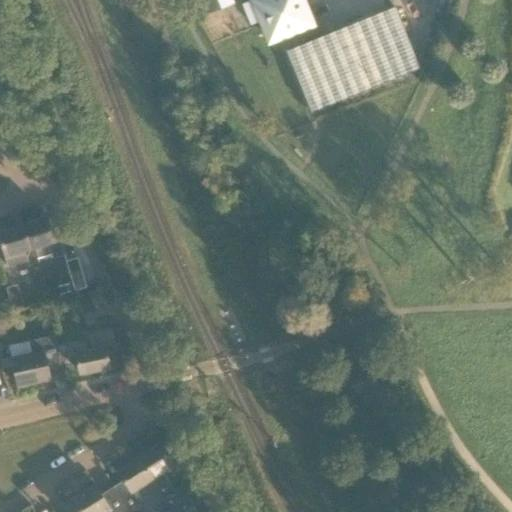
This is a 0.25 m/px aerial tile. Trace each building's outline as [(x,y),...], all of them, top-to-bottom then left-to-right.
[(236,0),(192,0),(199,15),(236,0)] [(249,0),(242,3),(250,25),(258,22),(267,45),(316,26),(305,0),(249,0)] [(419,68),(395,6),(287,50),(311,111),(419,68)] [(35,247),(38,257),(53,252),(55,257),(65,254),(60,238),(57,239),(50,216),(25,224),(32,247),(35,247)] [(32,247),(25,224),(0,232),(0,234),(6,255),(9,266),(28,260),(30,265),(39,262),(38,257),(35,247),(32,247)] [(87,286),(78,256),(66,260),(75,290),(87,286)] [(71,290),(69,282),(58,285),(60,293),(71,290)] [(24,306),(17,284),(6,288),(13,310),(24,306)] [(113,309),(102,288),(89,291),(97,317),(103,315),(113,309)] [(116,344),(112,327),(90,332),(93,347),(76,351),(81,373),(110,366),(106,346),(116,344)] [(63,366),(56,334),(29,339),(32,351),(11,356),(18,386),(52,378),(50,369),(63,366)] [(139,456),(170,503),(175,511),(182,511),(196,503),(188,492),(180,497),(163,472),(173,465),(159,443),(139,456)] [(125,480),(113,487),(129,511),(140,506),(137,500),(150,494),(160,510),(170,503),(139,456),(118,469),(125,480)] [(129,511),(113,487),(102,494),(95,484),(64,504),(68,511),(103,511),(110,508),(112,511),(129,511)]
